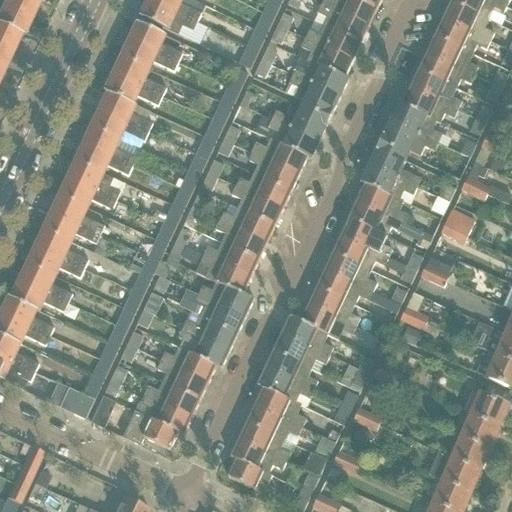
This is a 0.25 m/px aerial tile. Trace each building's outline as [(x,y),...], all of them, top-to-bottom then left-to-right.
[(0,0),(0,5),(30,19),(38,3),(40,4),(40,3),(33,0),(0,0)] [(149,0),(148,2),(196,25),(201,15),(180,5),(182,0),(149,0)] [(290,0),(287,6),(297,10),(301,0),(290,0)] [(328,0),(324,0),(321,6),(369,29),(377,12),(351,0),(335,0),(334,3),(328,0)] [(351,0),(377,12),(381,0),(351,0)] [(483,0),(452,0),(450,5),(488,23),(493,13),(502,17),(506,10),(483,0)] [(483,0),(506,10),(510,1),(510,0),(483,0)] [(269,1),(263,14),(275,19),(281,6),(269,1)] [(196,25),(148,2),(140,20),(177,37),(182,28),(192,33),(196,25)] [(0,26),(22,37),(30,19),(0,5),(0,26)] [(450,5),(442,22),(490,44),(494,35),(484,31),(488,23),(450,5)] [(327,19),(322,28),(361,45),(369,29),(321,6),(317,15),(327,19)] [(263,14),(257,27),(268,33),(275,19),(263,14)] [(283,16),(277,28),(287,32),(292,20),(283,16)] [(442,22),(434,39),(472,57),(477,48),(486,52),(490,44),(442,22)] [(138,25),(129,43),(177,65),(182,56),(161,46),(165,38),(138,25)] [(0,47),(11,53),(19,37),(21,38),(22,37),(0,26),(0,47)] [(277,28),(271,40),(281,45),(287,32),(277,28)] [(309,33),(306,40),(353,62),(361,45),(322,28),(318,37),(309,33)] [(253,35),(247,49),(258,54),(265,40),(253,35)] [(434,39),(426,56),(474,78),(478,70),(468,65),(472,57),(434,39)] [(310,53),(306,62),(345,80),(353,62),(306,40),(302,49),(310,53)] [(129,43),(121,59),(149,72),(153,64),(173,74),(177,65),(129,43)] [(0,68),(3,70),(11,53),(0,47),(0,68)] [(247,49),(239,66),(250,71),(258,54),(247,49)] [(267,49),(261,62),(270,67),(277,54),(267,49)] [(511,54),(508,53),(503,65),(511,69),(511,67),(511,54)] [(426,56),(418,73),(457,91),(461,82),(470,86),(474,78),(426,56)] [(121,59),(113,77),(161,99),(166,90),(145,80),(149,72),(121,59)] [(260,65),(255,75),(265,79),(270,67),(261,62),(260,65)] [(297,69),(293,77),(340,99),(348,81),(345,80),(306,62),(310,64),(306,73),(297,69)] [(236,71),(228,89),(238,94),(247,76),(236,71)] [(418,73),(411,90),(458,112),(461,105),(452,100),(457,91),(418,73)] [(499,74),(493,87),(501,91),(507,78),(499,74)] [(105,95),(107,96),(108,95),(133,107),(137,98),(157,108),(161,99),(113,77),(105,95)] [(331,117),(340,99),(293,77),(289,86),(298,90),(294,99),(304,104),(303,107),(302,109),(329,122),(331,119),(331,117)] [(493,87),(487,99),(496,103),(501,91),(493,87)] [(228,89),(221,102),(232,107),(238,94),(228,89)] [(411,90),(402,107),(440,125),(444,116),(454,121),(458,112),(411,90)] [(246,94),(240,107),(250,111),(256,98),(246,94)] [(504,101),(501,108),(511,113),(511,96),(507,94),(504,101)] [(107,96),(100,112),(148,135),(152,126),(131,116),(135,108),(133,107),(108,95),(107,96)] [(399,106),(390,123),(438,145),(441,137),(432,132),(436,124),(440,125),(402,107),(399,106)] [(319,144),(327,126),(329,122),(302,109),(300,113),(290,108),(285,118),(276,114),(272,122),(319,144)] [(483,108),(477,121),(486,125),(492,112),(483,108)] [(218,109),(212,123),(222,128),(229,114),(218,109)] [(100,112),(92,130),(119,142),(123,134),(143,144),(148,135),(100,112)] [(477,121),(471,133),(480,137),(486,125),(477,121)] [(270,142),(269,142),(307,160),(310,162),(319,144),(272,122),(268,130),(277,134),(273,143),(270,142)] [(212,123),(205,136),(216,141),(222,128),(212,123)] [(390,123),(382,141),(380,146),(407,158),(409,154),(410,153),(420,158),(424,149),(434,153),(438,145),(390,123)] [(230,128),(224,141),(234,146),(239,133),(230,128)] [(92,130),(84,147),(132,169),(136,160),(115,150),(119,142),(92,130)] [(484,144),(480,151),(492,157),(499,143),(487,138),(484,144)] [(224,141),(218,153),(228,158),(234,146),(224,141)] [(256,146),(252,155),(299,177),(307,160),(269,142),(266,151),(256,146)] [(467,142),(460,156),(469,160),(476,146),(467,142)] [(499,143),(492,157),(504,162),(508,155),(511,149),(499,143)] [(202,144),(196,157),(206,162),(213,149),(202,144)] [(378,150),(370,168),(417,190),(421,181),(401,172),(405,163),(407,158),(380,146),(378,150)] [(84,147),(76,164),(103,177),(107,168),(128,178),(132,169),(84,147)] [(258,167),(253,177),(291,194),(299,177),(252,155),(248,163),(258,167)] [(196,157),(189,170),(200,175),(206,162),(196,157)] [(214,163),(208,175),(217,180),(223,167),(214,163)] [(76,164),(68,181),(116,203),(118,198),(120,194),(124,186),(113,181),(103,177),(76,164)] [(474,165),(470,174),(483,181),(487,172),(474,165)] [(361,186),(365,187),(402,205),(402,204),(399,203),(404,194),(413,198),(417,190),(370,168),(361,186)] [(208,175),(202,188),(212,192),(217,180),(208,175)] [(240,181),(236,189),(283,211),(291,194),(253,177),(249,185),(240,181)] [(186,178),(180,192),(190,197),(197,183),(186,178)] [(464,187),(461,192),(473,198),(479,186),(467,180),(464,186),(464,187)] [(68,181),(60,198),(87,211),(91,202),(111,212),(116,203),(68,181)] [(479,186),(473,198),(485,203),(488,198),(488,197),(508,206),(511,197),(492,189),(491,191),(479,186)] [(365,187),(357,205),(403,227),(404,225),(408,217),(398,213),(402,205),(365,187)] [(445,187),(439,200),(448,205),(454,191),(445,187)] [(242,201),(237,211),(275,228),(283,211),(236,189),(232,197),(242,201)] [(180,192),(173,205),(184,210),(190,197),(180,192)] [(198,197),(192,209),(201,214),(207,202),(198,197)] [(60,198),(52,215),(100,238),(104,228),(83,219),(87,211),(60,198)] [(437,200),(432,212),(442,217),(448,205),(439,200),(437,200)] [(357,205),(349,222),(386,239),(391,230),(400,234),(403,227),(357,205)] [(192,209),(186,222),(196,226),(201,214),(192,209)] [(224,215),(220,223),(267,245),(275,228),(237,211),(233,219),(224,215)] [(156,212),(153,219),(164,224),(164,226),(174,231),(181,217),(170,212),(167,218),(156,212)] [(452,212),(448,221),(459,227),(453,240),(464,246),(467,240),(475,223),(452,212)] [(52,215),(43,232),(71,245),(75,237),(95,246),(100,238),(52,215)] [(408,217),(404,225),(411,228),(414,220),(408,217)] [(445,229),(442,235),(453,240),(459,227),(448,221),(445,229)] [(349,222),(341,239),(387,261),(391,252),(382,248),(386,239),(349,222)] [(225,236),(221,244),(259,262),(267,245),(220,223),(216,232),(225,236)] [(158,238),(157,239),(168,245),(169,243),(174,231),(164,226),(158,237),(158,238)] [(423,236),(403,227),(400,234),(420,243),(423,236)] [(182,231),(176,244),(185,248),(191,235),(182,231)] [(43,232),(35,249),(83,272),(88,262),(67,253),(71,245),(43,232)] [(420,243),(418,248),(426,251),(431,240),(423,236),(420,243)] [(341,239),(333,256),(370,273),(374,264),(384,268),(387,261),(341,239)] [(176,244),(170,256),(179,261),(185,248),(176,244)] [(208,249),(204,257),(251,279),(259,262),(221,244),(217,254),(208,249)] [(148,259),(148,260),(158,265),(159,263),(165,251),(154,246),(148,259)] [(35,249),(27,266),(55,279),(59,271),(79,280),(83,272),(35,249)] [(433,252),(426,266),(438,272),(432,284),(444,289),(449,277),(456,262),(434,252),(433,252)] [(138,254),(134,261),(145,266),(145,267),(144,267),(144,268),(144,269),(142,271),(142,272),(141,273),(152,278),(153,277),(154,275),(158,265),(148,260),(148,259),(138,254)] [(333,256),(325,272),(372,294),(375,286),(366,282),(370,273),(333,256)] [(413,256),(407,270),(408,270),(415,274),(422,260),(414,257),(414,256),(413,256)] [(204,257),(196,274),(216,284),(243,296),(251,279),(204,257)] [(407,270),(387,261),(384,268),(404,278),(407,270)] [(158,265),(154,275),(160,278),(165,280),(170,268),(167,266),(166,266),(159,263),(158,265)] [(27,266),(19,284),(67,306),(72,297),(51,287),(55,279),(27,266)] [(426,266),(421,278),(432,284),(438,272),(426,266)] [(404,278),(402,282),(410,286),(415,274),(408,270),(407,270),(404,278)] [(325,272),(317,289),(344,302),(355,307),(359,299),(368,303),(371,295),(325,272)] [(160,278),(154,292),(163,296),(170,282),(165,280),(160,278)] [(138,281),(131,294),(142,299),(148,286),(138,281)] [(67,306),(19,284),(12,300),(11,301),(36,312),(37,312),(39,313),(43,305),(63,314),(67,306)] [(202,289),(198,297),(246,319),(254,301),(243,296),(216,284),(216,285),(215,287),(212,293),(202,289)] [(511,288),(503,309),(511,312),(511,288)] [(317,289),(309,306),(356,328),(360,320),(351,316),(355,307),(317,289)] [(397,289),(390,303),(400,308),(406,294),(397,289)] [(131,294),(125,307),(136,312),(142,299),(131,294)] [(371,295),(368,303),(396,316),(400,308),(390,303),(388,303),(371,295)] [(413,295),(406,309),(418,315),(419,315),(426,301),(413,295)] [(204,310),(200,319),(237,336),(246,319),(198,297),(195,305),(204,310)] [(9,299),(1,316),(49,338),(53,330),(33,320),(36,312),(11,301),(12,300),(9,299)] [(150,299),(143,313),(151,317),(153,317),(154,318),(155,318),(162,304),(159,303),(150,299)] [(309,306),(301,324),(328,336),(339,341),(343,333),(352,337),(356,328),(309,306)] [(403,316),(400,323),(412,328),(418,315),(406,309),(403,316)] [(143,313),(137,325),(147,330),(153,317),(151,317),(143,313)] [(122,315),(116,329),(126,334),(133,320),(122,315)] [(418,315),(412,328),(424,334),(427,327),(430,320),(419,315),(418,315)] [(1,316),(0,318),(0,337),(20,347),(24,338),(45,348),(49,338),(1,316)] [(186,323),(182,332),(229,354),(237,336),(200,319),(196,327),(186,323)] [(290,319),(282,336),(329,358),(333,350),(324,346),(328,336),(301,324),(290,319)] [(381,324),(374,337),(380,340),(383,341),(390,328),(381,324)] [(476,330),(470,345),(483,351),(498,357),(497,358),(511,364),(511,338),(507,336),(502,346),(488,340),(489,338),(492,330),(487,328),(485,331),(482,330),(476,330)] [(116,329),(109,342),(120,347),(126,334),(116,329)] [(408,329),(402,342),(415,347),(420,335),(408,329)] [(183,342),(179,351),(216,369),(221,371),(229,354),(182,332),(179,340),(183,342)] [(133,334),(127,347),(137,351),(143,339),(133,334)] [(282,336),(274,354),(312,371),(316,362),(325,367),(329,358),(282,336)] [(0,358),(31,375),(32,375),(34,376),(39,366),(37,365),(16,356),(20,347),(0,337),(0,358)] [(380,340),(373,353),(377,355),(382,357),(383,358),(389,346),(390,344),(384,342),(383,341),(380,340)] [(127,347),(122,359),(131,364),(137,351),(127,347)] [(106,350),(100,362),(111,367),(116,355),(106,350)] [(165,355),(161,364),(208,386),(216,369),(179,351),(175,360),(165,355)] [(274,354),(266,371),(313,393),(316,385),(307,381),(312,371),(274,354)] [(0,358),(0,381),(15,389),(24,393),(28,383),(31,384),(34,376),(32,375),(31,375),(0,358)] [(481,363),(476,374),(488,379),(488,380),(496,384),(511,390),(511,364),(497,358),(493,368),(481,363)] [(364,359),(358,372),(367,376),(373,363),(364,359)] [(93,376),(104,381),(111,367),(100,362),(94,376),(93,376)] [(167,376),(163,386),(200,403),(208,386),(161,364),(157,371),(167,376)] [(376,374),(373,381),(385,386),(391,373),(379,367),(376,374)] [(117,368),(111,381),(121,386),(127,372),(117,368)] [(349,368),(345,377),(354,381),(352,385),(361,390),(367,376),(358,372),(355,371),(349,368)] [(258,389),(263,391),(302,409),(302,408),(296,406),(300,397),(309,401),(313,393),(266,371),(258,389)] [(391,373),(385,386),(397,392),(400,385),(403,378),(391,373)] [(105,394),(115,399),(115,398),(121,386),(111,381),(105,394)] [(84,396),(95,401),(95,402),(95,401),(96,399),(100,389),(89,384),(84,396)] [(149,390),(145,398),(192,420),(200,403),(163,386),(159,394),(149,390)] [(54,392),(49,404),(60,409),(85,422),(95,402),(95,401),(84,396),(69,389),(65,397),(54,392)] [(263,391),(254,408),(302,431),(306,421),(298,418),(302,409),(263,391)] [(348,393),(342,407),(351,411),(357,398),(348,393)] [(481,396),(471,418),(498,429),(508,407),(481,396)] [(151,411),(147,419),(178,434),(184,437),(192,420),(145,398),(141,406),(151,411)] [(104,399),(91,425),(104,431),(116,405),(104,399)] [(342,407),(335,420),(344,424),(351,411),(342,407)] [(254,408),(247,425),(274,438),(283,442),(296,448),(300,438),(298,438),(302,431),(254,408)] [(356,417),(353,423),(365,429),(371,415),(359,410),(356,417)] [(130,424),(123,439),(140,447),(144,439),(170,451),(178,434),(147,419),(135,414),(130,424)] [(371,415),(365,429),(376,435),(380,428),(383,421),(371,415)] [(471,418),(462,440),(489,451),(498,429),(471,418)] [(247,425),(239,442),(285,464),(290,455),(279,450),(283,442),(247,425)] [(332,431),(328,440),(335,443),(339,435),(332,431)] [(358,431),(353,442),(364,447),(369,436),(358,431)] [(322,440),(317,449),(321,451),(317,458),(327,462),(334,445),(322,439),(322,440)] [(462,440),(452,462),(479,473),(489,451),(462,440)] [(231,459),(236,462),(267,476),(271,466),(282,471),(285,464),(239,442),(231,459)] [(32,449),(24,468),(34,472),(42,454),(32,449)] [(336,460),(333,467),(344,472),(351,459),(339,453),(336,460)] [(311,455),(303,472),(319,479),(324,466),(327,462),(317,458),(311,455)] [(429,477),(443,483),(470,495),(479,473),(452,462),(438,455),(429,477)] [(351,459),(344,472),(356,478),(360,471),(363,464),(351,459)] [(267,476),(236,462),(228,479),(254,491),(250,499),(267,507),(275,492),(264,487),(268,477),(267,476)] [(24,468),(15,486),(25,491),(34,472),(24,468)] [(331,471),(326,480),(333,483),(338,474),(331,471)] [(40,473),(34,485),(45,490),(50,478),(40,473)] [(309,475),(303,488),(312,492),(318,479),(309,475)] [(443,483),(434,505),(449,511),(462,511),(470,495),(443,483)] [(45,490),(34,485),(28,499),(38,504),(45,490)] [(25,491),(15,486),(8,501),(18,505),(25,491)] [(316,503),(313,508),(320,511),(325,511),(330,502),(318,497),(316,503)] [(290,511),(303,511),(308,503),(298,498),(290,511)] [(123,499),(116,511),(148,511),(149,511),(123,499)] [(330,502),(325,511),(338,511),(341,508),(330,502)]
